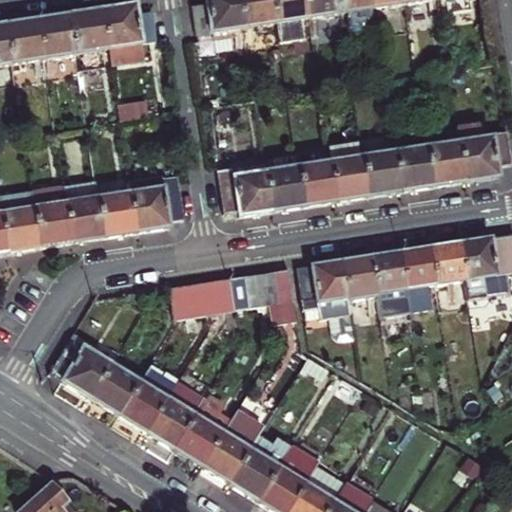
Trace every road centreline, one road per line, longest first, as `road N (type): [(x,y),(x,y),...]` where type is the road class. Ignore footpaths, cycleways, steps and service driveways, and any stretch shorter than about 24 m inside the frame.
road 1 (residential): [(205,255),(511,210)]
road 2 (residential): [(6,387),(82,275),(205,255)]
road 3 (residential): [(166,0),(205,255)]
road 4 (residential): [(192,511),(6,387)]
road 5 (residential): [(0,414),(157,511)]
